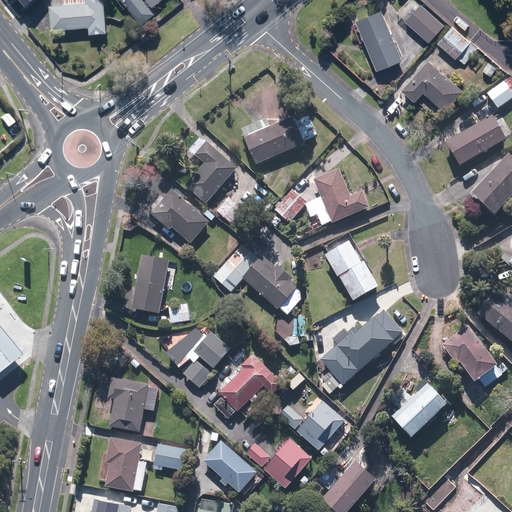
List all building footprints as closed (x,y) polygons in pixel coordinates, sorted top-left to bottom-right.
[(89,26),(90,33),(107,32),(104,0),(64,0),(65,3),(51,4),(53,29),(89,26)] [(120,0),(141,26),(155,15),(142,0),(120,0)] [(144,0),(151,8),(162,0),(144,0)] [(407,0),(397,12),(429,42),(445,25),(417,0),(407,0)] [(356,20),(378,69),(403,59),(382,9),(356,20)] [(457,56),(465,63),(479,48),(452,25),(437,42),(456,58),(457,56)] [(430,60),(405,88),(416,99),(424,91),(425,89),(446,109),(463,90),(430,60)] [(499,66),(489,60),(484,69),(493,75),(499,66)] [(488,93),(499,108),(511,97),(511,76),(511,75),(488,93)] [(0,117),(7,125),(14,120),(7,112),(0,117)] [(447,141),(460,164),(507,138),(493,114),(447,141)] [(245,137),(257,164),(304,143),(292,116),(271,126),(267,118),(243,128),(247,137),(245,137)] [(296,121),(304,140),(317,134),(309,116),(296,121)] [(207,202),(232,223),(244,209),(230,196),(226,200),(216,192),(237,168),(207,141),(196,154),(206,162),(186,185),(207,203),(207,202)] [(472,193),(495,213),(511,195),(511,155),(509,153),(472,193)] [(259,176),(244,163),(238,170),(253,183),(259,176)] [(262,174),(268,179),(272,174),(267,169),(262,174)] [(340,169),(317,180),(323,192),(325,197),(310,204),(314,215),(319,213),(324,224),(332,220),(369,204),(364,191),(352,196),(340,169)] [(274,194),(264,186),(258,194),(267,202),(274,194)] [(173,227),(191,243),(210,221),(173,189),(151,213),(170,229),(173,227)] [(275,210),(290,222),(307,201),(292,189),(275,210)] [(340,274),(354,300),(379,286),(366,260),(363,262),(351,241),(327,254),(338,276),(340,274)] [(243,244),(214,276),(231,290),(244,277),(279,308),(280,307),(298,287),(299,286),(292,280),(293,279),(277,265),(276,266),(265,257),(261,261),(243,244)] [(318,246),(323,255),(328,252),(324,244),(318,246)] [(133,308),(160,313),(170,259),(143,254),(133,308)] [(226,295),(229,302),(236,299),(233,291),(226,295)] [(511,304),(496,291),(479,311),(511,337),(511,304)] [(170,306),(172,323),(191,320),(189,303),(170,306)] [(318,361),(340,387),(402,334),(383,311),(371,321),(370,320),(350,337),(349,336),(318,361)] [(0,363),(7,371),(31,352),(0,312),(0,363)] [(479,378),(486,373),(503,374),(502,373),(508,368),(503,362),(497,367),(496,365),(499,363),(469,324),(440,346),(447,357),(454,367),(461,361),(476,380),(479,378)] [(184,373),(200,387),(213,373),(197,360),(201,356),(214,367),(231,348),(212,331),(208,335),(206,333),(204,334),(197,328),(167,353),(174,362),(175,361),(180,367),(191,359),(194,362),(184,373)] [(105,365),(115,374),(129,358),(118,350),(105,365)] [(220,392),(238,411),(250,399),(253,402),(267,388),(272,394),(283,383),(254,353),(242,365),(245,368),(238,374),(236,371),(229,378),(228,377),(218,387),(221,391),(220,392)] [(110,426),(141,432),(150,384),(113,378),(109,397),(115,398),(110,426)] [(398,431),(408,440),(443,406),(433,398),(425,384),(390,417),(398,431)] [(215,404),(228,418),(236,411),(223,398),(215,404)] [(297,431),(320,449),(345,419),(323,400),(297,431)] [(280,414),(295,429),(304,419),(288,405),(280,414)] [(264,467),(287,487),(312,457),(290,438),(264,467)] [(113,462),(109,485),(134,490),(134,489),(140,460),(143,444),(113,439),(109,461),(113,462)] [(223,440),(205,460),(241,491),(258,471),(223,440)] [(274,456),(258,442),(248,453),(264,467),(274,456)] [(163,465),(185,470),(190,449),(159,443),(155,464),(157,464),(156,468),(162,469),(163,465)] [(323,498),(339,511),(347,511),(377,477),(356,459),(323,498)] [(232,511),(234,503),(203,498),(201,509),(200,508),(198,511),(232,511)] [(93,511),(130,511),(132,506),(96,499),(93,511)] [(158,511),(178,511),(179,507),(160,503),(158,511)]
